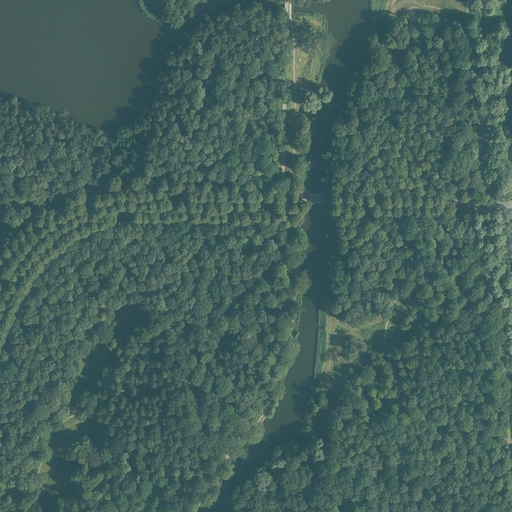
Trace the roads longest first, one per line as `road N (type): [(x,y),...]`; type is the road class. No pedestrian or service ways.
road 1 (unknown): [(0,282),(38,231),(84,205),(136,193),(279,196),(286,188)]
road 2 (unknown): [(291,0),(286,188)]
